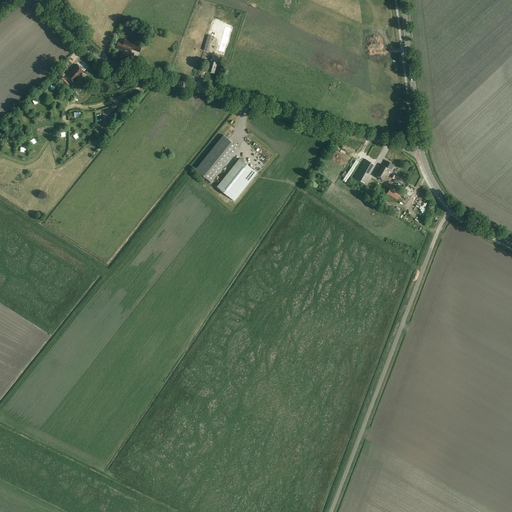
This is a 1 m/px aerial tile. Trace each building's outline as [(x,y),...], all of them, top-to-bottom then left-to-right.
[(222,43),(225,44),(227,37),(229,37),(230,37),(231,34),(233,27),(232,27),(230,26),(227,25),(225,33),(224,36),(222,43)] [(124,43),(118,41),(116,48),(130,53),(131,49),(140,52),(142,45),(125,40),(124,43)] [(216,62),(218,57),(213,55),(211,61),(210,60),(207,71),(214,73),(217,62),(216,62)] [(77,79),(84,71),(77,65),(71,73),(70,72),(66,76),(75,84),(78,80),(77,79)] [(223,136),(197,170),(212,182),(239,148),(223,136)] [(217,187),(235,201),(257,173),(239,159),(217,187)] [(365,159),(361,167),(355,178),(364,183),(375,165),(365,159)] [(391,170),(393,165),(387,162),(384,166),(380,164),(374,175),(385,181),(391,170)] [(387,194),(398,200),(401,194),(390,188),(387,194)]
